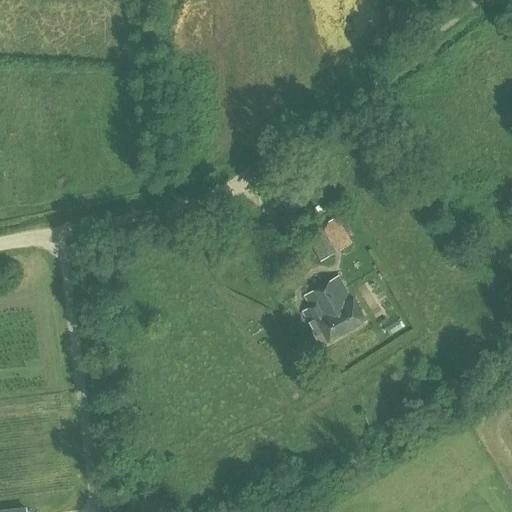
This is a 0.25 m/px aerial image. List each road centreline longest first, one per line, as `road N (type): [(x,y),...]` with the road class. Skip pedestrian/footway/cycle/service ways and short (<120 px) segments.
road 1 (track): [(0,245),(208,195),(475,0)]
road 2 (track): [(60,233),(97,511)]
